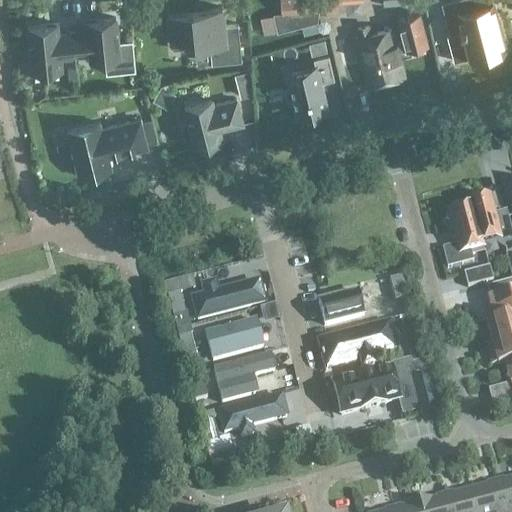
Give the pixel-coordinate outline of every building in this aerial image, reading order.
[(280,0),(281,9),(281,13),(318,12),(337,10),(337,5),(338,5),(337,2),(337,0),(280,0)] [(462,30),(469,58),(504,49),(497,21),(492,3),(491,3),(490,0),(455,0),(443,3),(450,32),(459,30),(459,31),(462,30)] [(211,63),(241,60),(237,23),(223,25),(221,7),(191,10),(192,13),(168,16),(170,43),(194,41),(195,46),(209,44),(211,63)] [(366,84),(403,75),(397,51),(428,43),(420,13),(399,18),(401,26),(370,33),(368,24),(358,27),(360,35),(355,37),(366,84)] [(72,31),(74,55),(88,54),(89,60),(119,57),(115,17),(85,20),(86,30),(72,31)] [(74,55),(72,31),(57,33),(57,23),(27,26),(31,72),(61,69),(60,57),(74,55)] [(312,54),(326,51),(324,39),(309,43),(312,54)] [(334,80),(328,55),(313,59),(315,66),(287,73),(290,88),(286,90),(289,103),(293,102),(297,117),(327,110),(320,83),(334,80)] [(211,99),(183,107),(187,123),(185,123),(182,128),(185,138),(189,141),(192,140),(194,148),(222,141),(219,130),(243,124),(236,99),(213,105),(211,99)] [(107,157),(146,147),(139,119),(100,129),(99,122),(67,130),(79,177),(110,169),(107,157)] [(468,203),(465,208),(470,211),(478,242),(483,245),(491,243),(506,251),(506,255),(511,253),(511,234),(508,218),(496,221),(491,202),(481,196),(478,201),(468,203)] [(484,249),(483,245),(478,242),(470,211),(465,208),(451,212),(445,222),(450,225),(458,256),(484,249)] [(488,269),(463,275),(467,288),(492,282),(488,269)] [(407,298),(402,277),(389,281),(395,301),(407,298)] [(266,305),(259,282),(219,293),(216,283),(200,287),(203,297),(189,301),(196,324),(266,305)] [(486,324),(511,317),(511,282),(486,289),(490,301),(488,302),(493,322),(486,324)] [(317,303),(320,313),(324,330),(365,319),(360,303),(358,292),(317,303)] [(179,294),(167,297),(172,317),(185,314),(179,294)] [(172,317),(178,339),(190,336),(192,336),(186,314),(185,314),(172,317)] [(492,345),(511,339),(511,317),(486,324),(492,345)] [(418,340),(413,320),(400,323),(406,344),(418,340)] [(256,322),(204,335),(211,363),(263,349),(256,322)] [(391,323),(316,343),(324,374),(359,365),(361,373),(376,369),(374,360),(399,354),(391,323)] [(190,336),(178,339),(183,360),(196,357),(190,336)] [(492,368),(497,366),(511,362),(511,339),(492,345),(494,352),(488,353),(492,368)] [(270,357),(213,372),(222,405),(257,395),(253,378),(274,373),(270,357)] [(430,383),(424,362),(412,366),(417,386),(430,383)] [(511,362),(497,366),(498,367),(504,365),(510,386),(511,385),(511,362)] [(400,403),(392,369),(333,384),(341,418),(400,403)] [(210,410),(207,399),(202,379),(189,382),(198,413),(210,410)] [(281,397),(218,413),(224,437),(287,421),(281,397)] [(496,414),(511,410),(511,399),(494,404),(496,414)] [(228,439),(218,442),(213,421),(201,424),(210,460),(211,465),(240,457),(238,452),(232,454),(228,439)] [(511,511),(511,480),(495,485),(502,511),(511,511)] [(502,511),(495,485),(470,491),(475,511),(502,511)] [(475,511),(470,491),(444,498),(448,511),(475,511)] [(448,511),(444,498),(419,505),(420,511),(448,511)]
